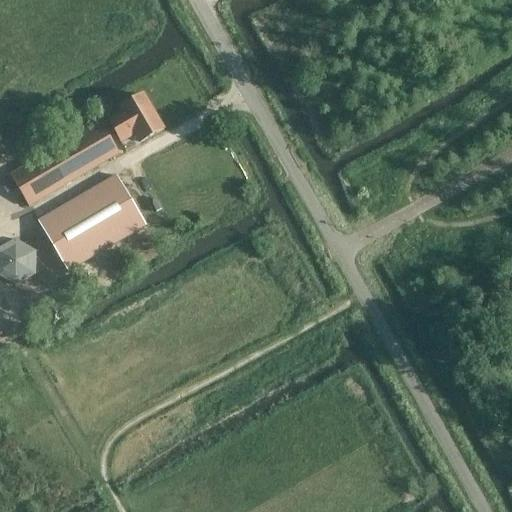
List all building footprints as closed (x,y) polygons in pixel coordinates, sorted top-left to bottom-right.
[(124,114),(109,122),(121,143),(131,137),(129,134),(134,132),(141,143),(163,130),(143,95),(120,108),(124,114)] [(100,99),(85,107),(95,124),(109,115),(100,99)] [(100,122),(10,175),(29,207),(118,154),(100,122)] [(117,176),(38,222),(67,272),(146,226),(117,176)] [(0,248),(0,276),(15,286),(36,275),(36,251),(15,239),(0,248)]
